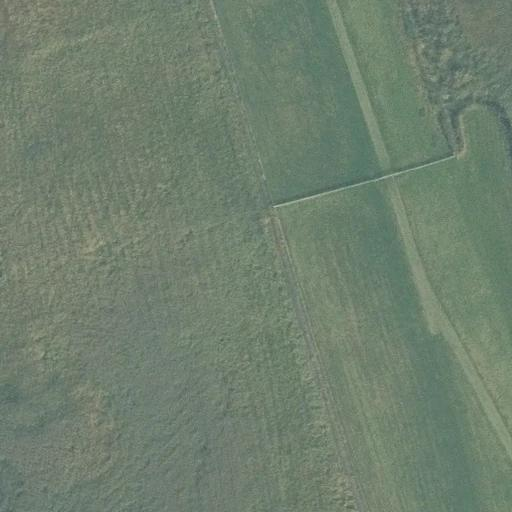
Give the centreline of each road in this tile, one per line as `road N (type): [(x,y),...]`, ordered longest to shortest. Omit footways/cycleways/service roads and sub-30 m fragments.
road 1 (track): [(449,343),(416,279),(325,0)]
road 2 (track): [(511,456),(449,343)]
